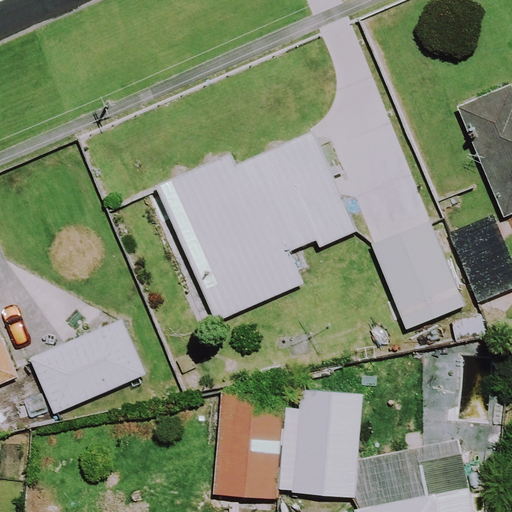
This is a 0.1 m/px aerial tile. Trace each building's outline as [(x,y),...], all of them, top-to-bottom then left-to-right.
[(511,94),(462,116),(509,227),(511,225),(511,94)] [(358,232),(317,135),(240,168),(234,157),(160,189),(218,323),(307,285),(296,259),(358,232)] [(511,291),(511,254),(499,220),(455,237),(481,303),(511,291)] [(467,308),(436,225),(377,247),(408,330),(467,308)] [(0,384),(23,374),(0,321),(0,384)] [(127,324),(36,362),(48,388),(18,401),(29,428),(150,377),(127,324)] [(479,511),(468,444),(368,462),(372,396),(303,393),(303,404),(288,403),(283,494),(356,498),(358,511),(479,511)] [(283,494),(288,403),(224,400),(219,498),(283,502),(283,494)]
